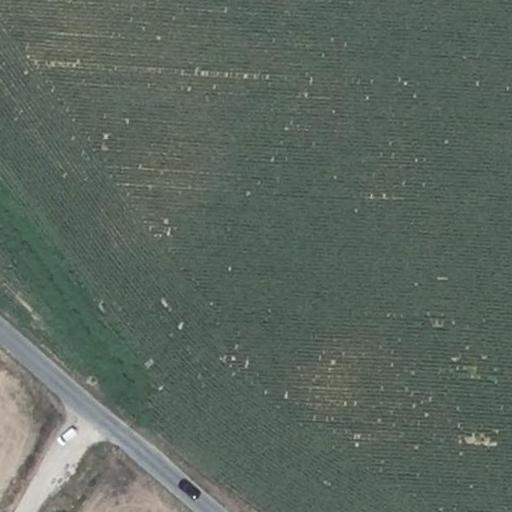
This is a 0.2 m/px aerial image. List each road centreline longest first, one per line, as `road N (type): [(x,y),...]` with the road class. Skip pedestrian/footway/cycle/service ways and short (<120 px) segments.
road 1 (unclassified): [(218,511),(0,326)]
road 2 (track): [(25,511),(92,405)]
